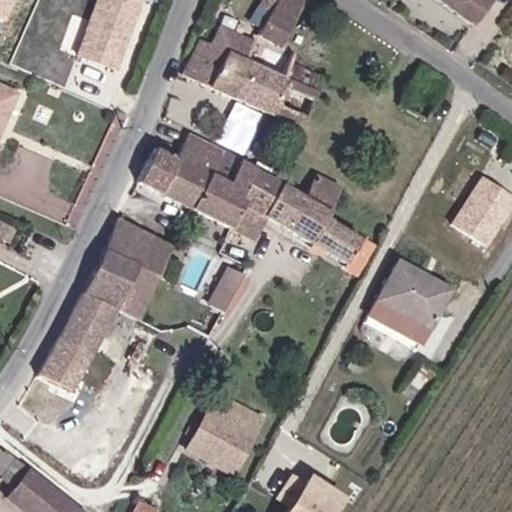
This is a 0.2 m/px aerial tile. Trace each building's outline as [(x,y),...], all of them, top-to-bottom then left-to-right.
[(19,0),(0,0),(0,15),(11,20),(19,0)] [(146,0),(97,0),(76,52),(118,69),(146,0)] [(290,0),(274,35),(248,90),(284,108),(300,75),(307,59),(313,46),(297,35),(313,0),(290,0)] [(452,0),(475,15),(485,0),(452,0)] [(202,69),(248,90),(274,35),(240,19),(230,40),(218,34),(202,69)] [(422,121),(444,81),(419,65),(396,106),(422,121)] [(300,75),(284,108),(312,122),(328,91),(300,75)] [(0,130),(10,108),(0,103),(0,130)] [(193,153),(224,172),(238,177),(249,159),(206,131),(193,153)] [(155,174),(207,204),(224,172),(170,139),(155,174)] [(238,177),(224,172),(207,204),(242,223),(254,201),(269,170),(258,163),(249,159),(238,177)] [(314,199),(269,170),(254,201),(278,216),(358,263),(371,242),(341,221),(341,216),(314,199)] [(329,174),(314,199),(341,216),(357,190),(329,174)] [(511,207),(511,195),(482,176),(451,223),(486,246),(511,207)] [(254,201),(242,223),(268,237),(278,216),(254,201)] [(0,236),(10,240),(15,226),(0,219),(0,236)] [(166,230),(148,264),(153,266),(128,308),(147,317),(188,241),(166,230)] [(118,246),(97,292),(128,308),(153,266),(118,246)] [(428,275),(432,268),(404,252),(374,307),(427,339),(455,290),(428,275)] [(228,315),(249,276),(225,263),(205,302),(228,315)] [(428,275),(455,290),(459,283),(432,268),(428,275)] [(128,308),(97,292),(55,376),(86,390),(128,308)] [(265,416),(216,392),(187,450),(236,474),(265,416)] [(0,455),(9,464),(22,449),(6,437),(0,444),(0,455)] [(31,485),(45,469),(33,459),(19,474),(31,485)] [(95,511),(45,469),(31,485),(23,495),(42,511),(95,511)] [(339,511),(349,498),(314,474),(287,511),(339,511)] [(152,511),(155,504),(137,497),(130,511),(152,511)]
